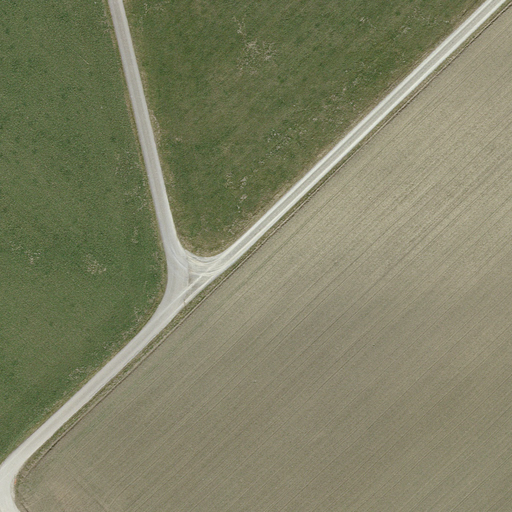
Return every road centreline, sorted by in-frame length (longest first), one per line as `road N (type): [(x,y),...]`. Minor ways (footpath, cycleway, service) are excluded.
road 1 (track): [(493,0),(0,481)]
road 2 (track): [(116,0),(185,293)]
